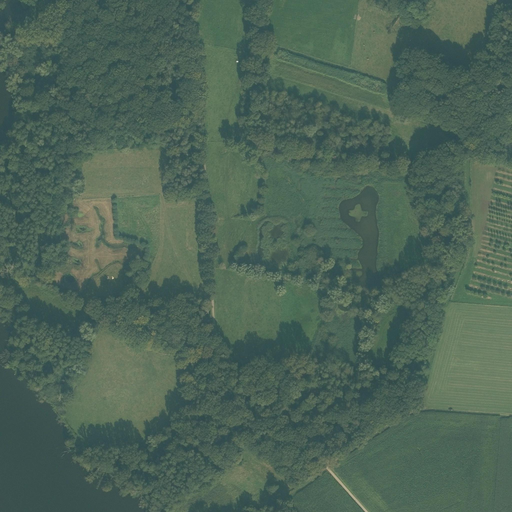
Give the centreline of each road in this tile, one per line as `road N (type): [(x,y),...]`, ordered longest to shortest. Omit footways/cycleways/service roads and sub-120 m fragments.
road 1 (track): [(200,116),(219,348),(366,511)]
road 2 (track): [(501,1),(469,154),(469,245),(419,409)]
road 3 (track): [(511,415),(405,413),(257,511)]
road 4 (track): [(219,348),(153,349),(101,324)]
